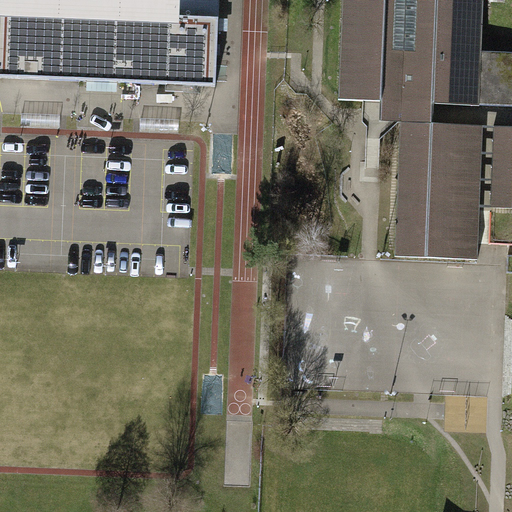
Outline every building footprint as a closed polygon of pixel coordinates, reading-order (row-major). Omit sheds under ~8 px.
[(220,0),(0,0),(0,78),(101,82),(217,87),(220,0)] [(343,0),(339,100),(380,102),(389,102),(397,103),(397,109),(396,115),(396,116),(405,117),(404,123),(433,124),(434,116),(434,104),(480,106),(480,105),(511,105),(511,53),(482,52),(483,0),(501,0),(504,0),(503,0),(343,0)] [(389,102),(380,102),(380,115),(380,122),(400,123),(404,123),(405,117),(396,116),(396,115),(397,109),(397,103),(389,102)] [(61,114),(22,113),(21,128),(60,129),(61,114)] [(179,119),(140,118),(140,132),(179,134),(179,119)] [(404,123),(400,123),(395,257),(478,260),(483,126),(433,124),(404,123)] [(511,131),(493,131),(491,208),(511,208),(511,131)]
